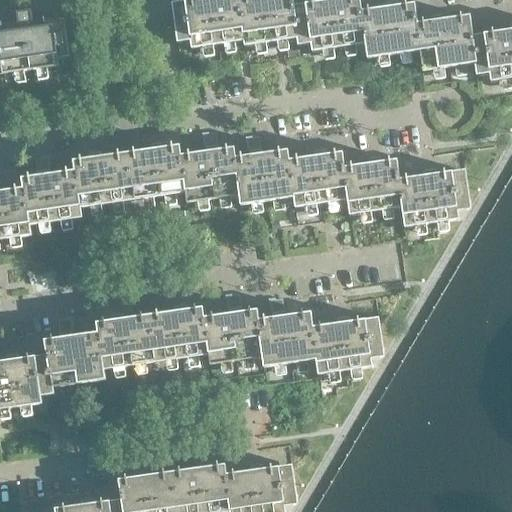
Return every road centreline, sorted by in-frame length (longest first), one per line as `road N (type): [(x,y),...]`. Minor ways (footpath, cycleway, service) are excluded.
road 1 (unclassified): [(121,125),(355,98),(357,120),(425,113)]
road 2 (unclassified): [(146,288),(336,264)]
road 3 (unclassified): [(0,474),(57,468),(106,444),(170,435)]
road 4 (unclassified): [(0,317),(146,288)]
road 5 (residential): [(121,125),(102,0)]
road 6 (unclassified): [(0,147),(121,125)]
